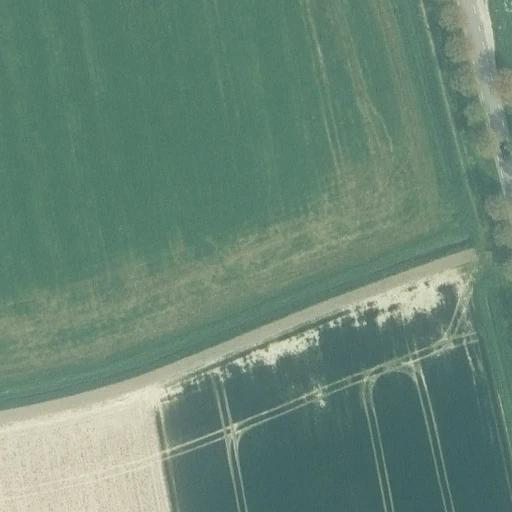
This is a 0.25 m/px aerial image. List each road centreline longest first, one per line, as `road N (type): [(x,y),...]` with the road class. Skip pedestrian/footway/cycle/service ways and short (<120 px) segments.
road 1 (track): [(511,386),(415,0)]
road 2 (tertiary): [(464,0),(511,194)]
